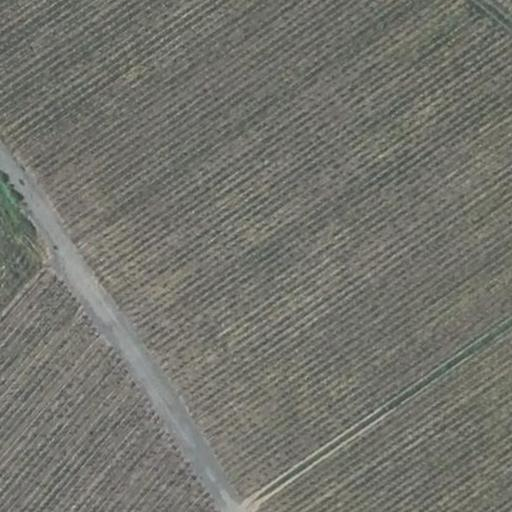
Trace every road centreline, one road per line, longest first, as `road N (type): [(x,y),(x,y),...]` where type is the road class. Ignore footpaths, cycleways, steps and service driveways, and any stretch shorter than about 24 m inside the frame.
road 1 (track): [(234,511),(0,172)]
road 2 (track): [(243,511),(511,322)]
